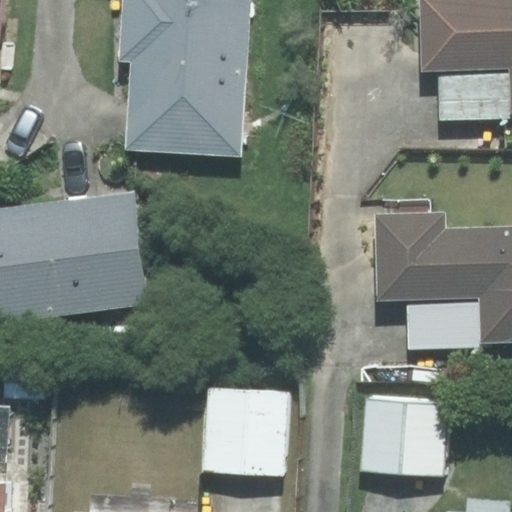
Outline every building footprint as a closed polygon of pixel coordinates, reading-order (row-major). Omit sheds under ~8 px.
[(251,166),(253,0),(118,0),(117,79),(127,79),(126,164),(251,166)] [(511,114),(511,0),(422,0),(422,82),(436,82),(436,115),(511,114)] [(132,190),(0,207),(0,323),(147,304),(132,190)] [(511,230),(442,230),(442,216),(376,216),(375,307),(408,307),(408,348),(511,348),(511,230)] [(301,391),(211,382),(202,473),(293,482),(301,391)] [(460,402),(365,392),(357,468),(452,478),(460,402)] [(8,511),(9,484),(0,484),(0,511),(8,511)]
